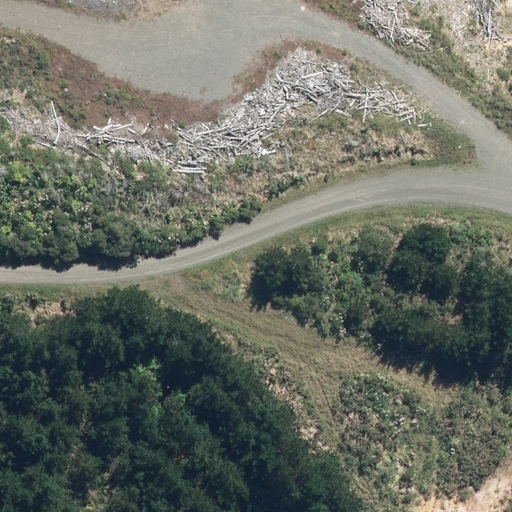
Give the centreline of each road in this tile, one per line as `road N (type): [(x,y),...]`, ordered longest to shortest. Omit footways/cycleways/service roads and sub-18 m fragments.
road 1 (track): [(0,271),(138,260),(394,188),(511,195)]
road 2 (track): [(341,26),(156,33),(0,11)]
road 3 (track): [(511,188),(457,109),(341,26),(286,0)]
road 4 (track): [(138,260),(267,326),(413,371)]
